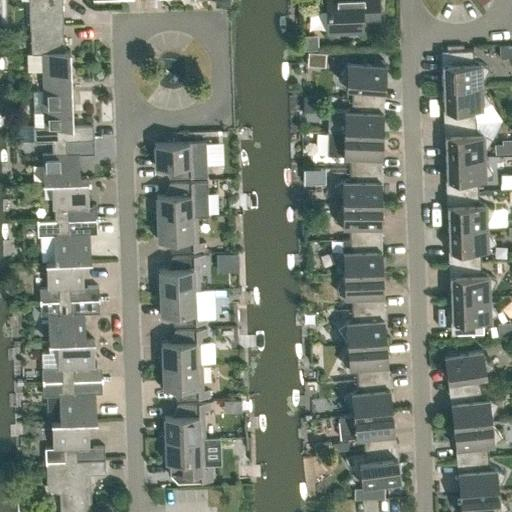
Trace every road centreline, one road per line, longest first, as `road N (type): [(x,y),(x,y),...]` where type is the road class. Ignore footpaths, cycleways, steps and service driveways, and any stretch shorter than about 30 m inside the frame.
road 1 (residential): [(407,35),(424,511)]
road 2 (residential): [(136,511),(124,123)]
road 3 (residential): [(137,23),(199,21),(220,36),(222,95),(203,120),(124,123)]
